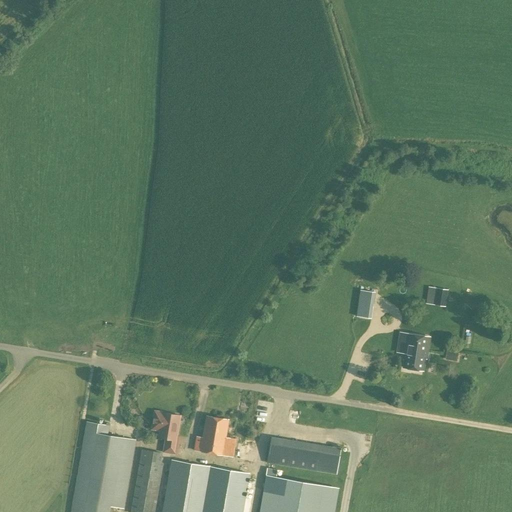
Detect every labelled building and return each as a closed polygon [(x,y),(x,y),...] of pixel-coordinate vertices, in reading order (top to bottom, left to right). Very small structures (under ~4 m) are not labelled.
[(445,307),(448,290),(428,287),(426,304),(445,307)] [(371,318),(375,292),(360,289),(356,316),(371,318)] [(450,321),(435,319),(434,319),(431,338),(449,341),(453,322),(450,322),(450,321)] [(421,351),(427,352),(430,337),(400,333),(397,352),(402,353),(402,350),(404,350),(404,349),(421,352),(421,351)] [(402,350),(402,353),(404,353),(403,360),(404,360),(403,368),(423,371),(425,359),(426,359),(427,352),(421,351),(421,352),(404,349),(404,350),(402,350)] [(180,416),(162,413),(158,412),(155,414),(153,426),(155,430),(160,430),(159,438),(165,439),(163,452),(177,455),(180,436),(176,436),(180,416)] [(206,416),(203,438),(197,437),(194,451),(233,457),(236,439),(225,437),(228,420),(206,416)] [(136,440),(107,435),(108,425),(86,422),(70,511),(109,511),(111,507),(124,509),(136,440)] [(338,474),(343,447),(273,436),(267,469),(336,481),(337,476),(311,471),(311,469),(338,474)] [(142,450),(131,511),(155,511),(163,464),(161,463),(162,454),(142,450)] [(172,460),(162,511),(244,511),(252,476),(217,469),(208,511),(203,511),(211,467),(172,460)] [(263,492),(259,511),(333,511),(338,490),(287,481),(284,496),(263,492)]
